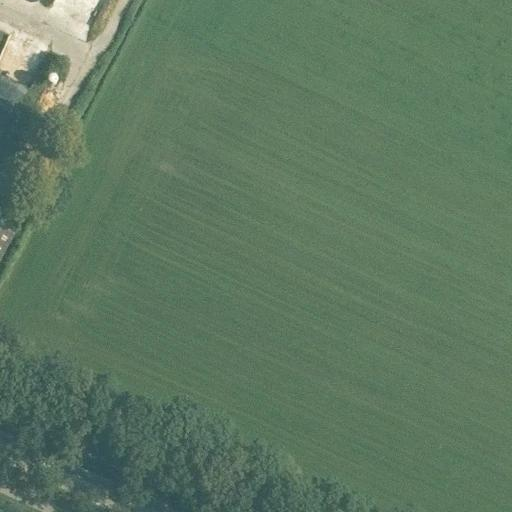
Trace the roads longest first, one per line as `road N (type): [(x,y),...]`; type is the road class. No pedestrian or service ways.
road 1 (unclassified): [(221,511),(0,410)]
road 2 (primary): [(146,511),(0,444)]
